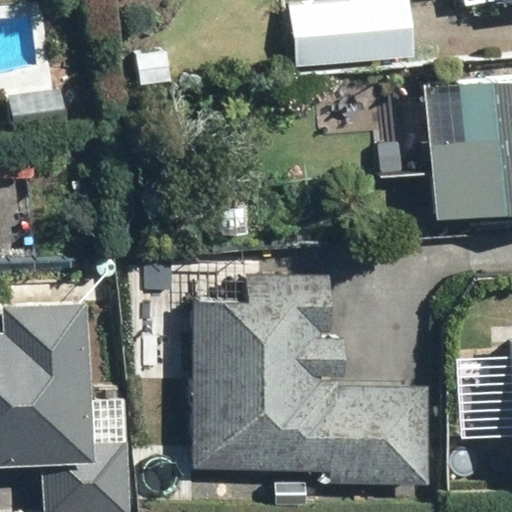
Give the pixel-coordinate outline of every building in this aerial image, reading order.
[(368,0),(279,6),(282,64),(399,57),(395,0),(368,0)] [(511,7),(511,0),(501,0),(502,9),(511,7)] [(511,84),(415,87),(418,212),(511,209),(511,84)] [(0,91),(0,121),(48,114),(43,85),(0,91)] [(169,438),(185,440),(184,469),(400,481),(405,391),(321,387),(327,310),(179,299),(169,438)] [(110,511),(107,442),(63,445),(59,303),(0,304),(0,466),(4,466),(4,458),(26,458),(28,511),(110,511)] [(511,334),(494,335),(501,486),(511,485),(511,334)]
